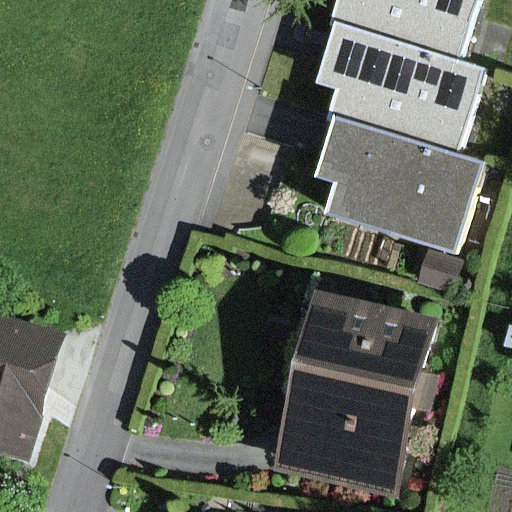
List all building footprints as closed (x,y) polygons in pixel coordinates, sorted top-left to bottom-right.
[(492,0),(354,0),(349,18),(356,20),(475,57),(492,0)] [(475,57),(356,20),(338,78),(356,84),(347,111),(353,113),(473,150),(499,65),(475,57)] [(473,150),(353,113),(334,172),(354,178),(345,210),(470,248),(498,157),(473,150)] [(435,328),(334,306),(297,469),(398,492),(435,328)] [(64,343),(0,323),(0,444),(30,454),(64,343)]
